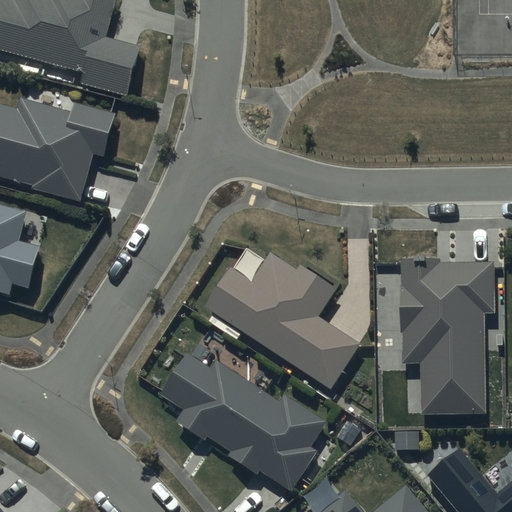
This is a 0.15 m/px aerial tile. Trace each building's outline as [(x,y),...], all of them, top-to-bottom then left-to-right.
[(14,0),(0,0),(0,49),(84,72),(80,84),(127,97),(141,47),(105,37),(115,0),(15,0),(14,0)] [(0,176),(35,186),(34,190),(81,203),(94,155),(103,157),(115,114),(75,103),(72,113),(21,99),(18,110),(0,105),(0,176)] [(0,292),(10,295),(13,285),(28,289),(40,247),(18,240),(26,213),(0,205),(0,292)] [(233,268),(206,308),(331,389),(361,344),(320,317),(338,291),(300,266),(297,271),(271,254),(265,263),(249,253),(237,271),(233,268)] [(441,258),(403,258),(403,287),(400,287),(400,331),(404,331),(404,363),(422,363),(422,414),(486,414),(486,313),(494,313),(494,262),(440,262),(441,258)] [(213,370),(188,353),(160,394),(184,411),(177,422),(205,441),(208,437),(231,453),(228,456),(257,476),(261,471),(291,492),(319,452),(311,446),(327,423),(285,394),(279,402),(219,361),(213,370)] [(511,511),(511,485),(499,496),(460,450),(429,477),(459,511),(511,511)] [(365,511),(347,490),(320,511),(430,511),(409,485),(376,511),(365,511)]
